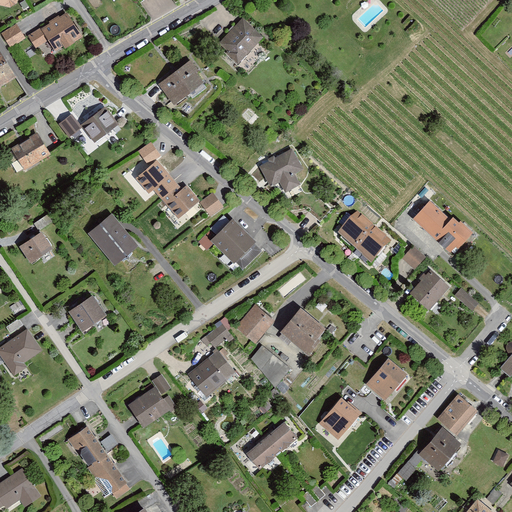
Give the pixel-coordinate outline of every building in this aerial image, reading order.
[(64,13),(27,36),(35,48),(44,43),(51,54),(79,37),(64,13)] [(263,37),(240,16),(217,42),(227,51),(222,56),(235,67),(263,37)] [(15,24),(0,33),(10,47),(24,38),(15,24)] [(0,90),(18,79),(0,51),(0,90)] [(190,60),(155,85),(171,107),(202,85),(192,72),(197,69),(190,60)] [(102,106),(78,124),(92,143),(116,125),(102,106)] [(246,109),(238,117),(247,126),(255,118),(246,109)] [(69,115),(57,124),(66,137),(79,127),(69,115)] [(35,130),(7,148),(21,170),(49,153),(35,130)] [(150,143),(136,153),(144,164),(158,155),(150,143)] [(290,149),(257,168),(268,188),(276,183),(282,193),(298,184),(292,174),(301,168),(290,149)] [(150,190),(175,220),(198,201),(184,185),(179,189),(155,160),(133,178),(146,193),(150,190)] [(212,193),(199,203),(208,216),(221,206),(212,193)] [(429,201),(411,220),(447,254),(469,230),(451,214),(447,218),(429,201)] [(46,213),(32,224),(37,231),(52,220),(46,213)] [(390,243),(356,213),(336,237),(370,266),(390,243)] [(108,214),(84,233),(112,266),(135,246),(108,214)] [(205,235),(197,243),(205,251),(211,245),(232,265),(256,241),(232,217),(209,239),(205,235)] [(39,232),(16,247),(27,263),(50,248),(39,232)] [(410,247),(400,259),(413,270),(423,258),(410,247)] [(430,271),(407,295),(425,312),(448,288),(430,271)] [(476,304),(460,289),(453,296),(470,311),(476,304)] [(88,295),(64,312),(78,332),(102,315),(88,295)] [(272,318),(252,304),(234,328),(253,343),(272,318)] [(322,327),(299,308),(279,332),(302,351),(322,327)] [(228,334),(220,325),(204,338),(212,348),(228,334)] [(24,328),(0,344),(0,361),(11,378),(25,368),(22,363),(39,351),(24,328)] [(511,336),(504,346),(510,352),(498,367),(511,379),(511,378),(511,336)] [(289,370),(260,345),(251,357),(273,387),(289,370)] [(234,373),(215,350),(186,374),(204,397),(234,373)] [(404,374),(386,358),(364,385),(382,400),(404,374)] [(167,388),(158,375),(151,380),(160,393),(167,388)] [(151,389),(126,406),(141,427),(165,411),(151,389)] [(476,411),(457,395),(436,419),(455,435),(476,411)] [(359,414),(340,399),(318,425),(337,440),(359,414)] [(295,437),(281,421),(244,452),(257,468),(295,437)] [(66,443),(89,473),(108,460),(85,429),(66,443)] [(459,444),(441,429),(418,454),(436,470),(459,444)] [(106,449),(118,446),(114,434),(102,438),(106,449)] [(506,455),(496,450),(491,461),(501,466),(506,455)] [(267,471),(279,459),(275,454),(263,467),(267,471)] [(421,461),(414,454),(388,484),(396,491),(421,461)] [(130,491),(108,460),(89,473),(111,504),(130,491)] [(22,510),(39,499),(20,469),(0,482),(0,509),(2,508),(4,511),(17,503),(22,510)] [(488,511),(474,500),(464,511),(488,511)]
